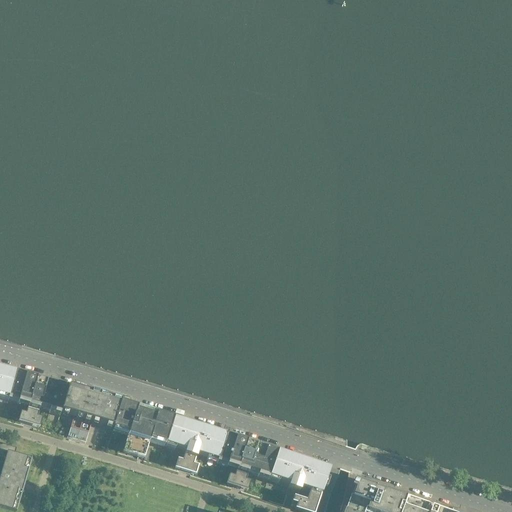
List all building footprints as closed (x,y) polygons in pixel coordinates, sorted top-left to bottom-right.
[(0,396),(8,399),(14,374),(0,369),(0,396)] [(60,413),(67,389),(14,374),(8,399),(29,404),(27,410),(26,410),(25,414),(21,412),(18,421),(39,427),(42,418),(37,417),(38,413),(39,407),(60,413)] [(112,429),(120,404),(105,400),(102,399),(98,398),(67,389),(60,413),(62,414),(73,417),(67,437),(85,442),(91,422),(94,423),(112,429)] [(165,445),(173,420),(156,415),(152,414),(153,414),(140,410),(136,409),(137,409),(120,404),(112,429),(128,434),(122,452),(144,458),(149,440),(165,445)] [(217,461),(224,436),(202,429),(173,420),(165,445),(185,451),(182,461),(177,459),(174,469),(179,470),(190,474),(195,475),(198,466),(193,465),(196,455),(217,461)] [(268,478),(277,453),(224,436),(217,461),(237,467),(235,473),(234,477),(229,475),(226,484),(247,491),(250,482),(245,480),(247,476),(246,476),(248,471),(258,474),(268,477),(268,478)] [(24,482),(31,459),(14,454),(16,449),(0,444),(0,507),(14,511),(15,511),(22,491),(24,482)] [(300,511),(314,511),(329,470),(277,453),(268,478),(288,484),(287,489),(289,489),(293,491),(298,493),(297,498),(293,497),(293,498),(291,503),(292,503),(290,508),(300,511)] [(406,511),(411,499),(359,481),(350,506),(348,511),(406,511)] [(290,507),(293,495),(286,493),(283,504),(290,507)] [(448,511),(436,508),(435,511),(431,509),(432,506),(411,499),(406,511),(448,511)]
